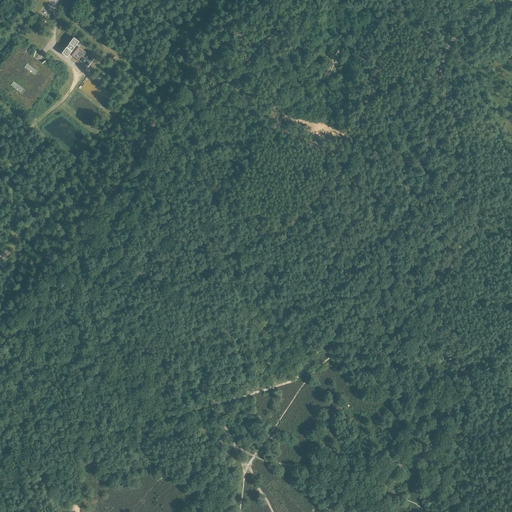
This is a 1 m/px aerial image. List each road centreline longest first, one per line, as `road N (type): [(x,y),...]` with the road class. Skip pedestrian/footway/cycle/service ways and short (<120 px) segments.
road 1 (track): [(478,0),(441,67),(417,198),(296,381),(85,438)]
road 2 (unknown): [(199,372),(272,511)]
